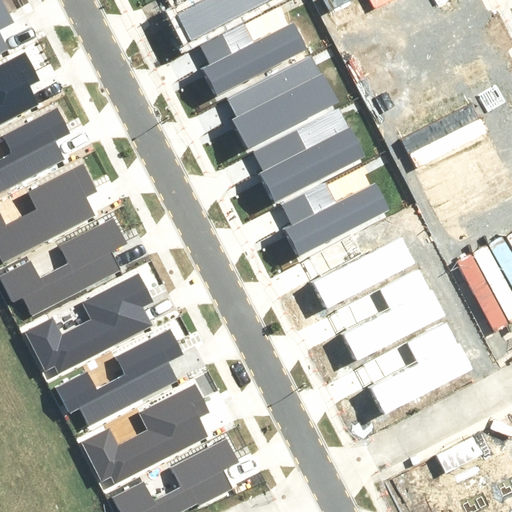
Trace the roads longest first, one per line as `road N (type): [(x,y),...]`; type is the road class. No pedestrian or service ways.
road 1 (residential): [(79,0),(325,482)]
road 2 (residential): [(511,384),(325,482)]
